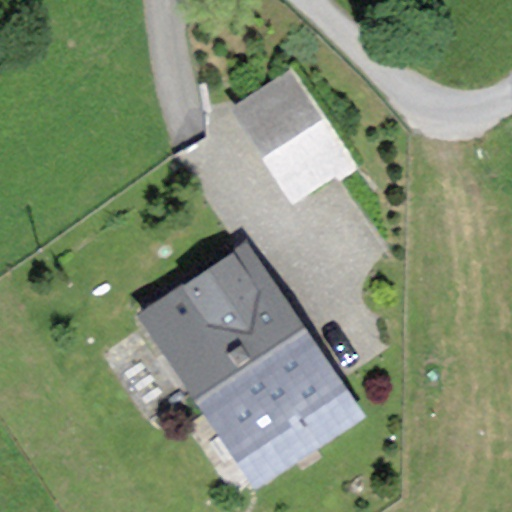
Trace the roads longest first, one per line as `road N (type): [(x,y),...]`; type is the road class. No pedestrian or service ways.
road 1 (track): [(304,0),(336,23),(393,93),(438,122),(511,104)]
road 2 (residential): [(195,134),(157,0)]
